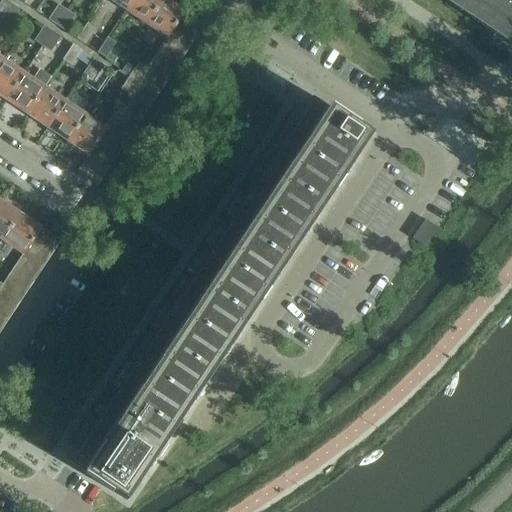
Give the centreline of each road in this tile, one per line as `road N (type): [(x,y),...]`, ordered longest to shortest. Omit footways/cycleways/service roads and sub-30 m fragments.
road 1 (residential): [(96,208),(233,0)]
road 2 (residential): [(0,356),(96,208)]
